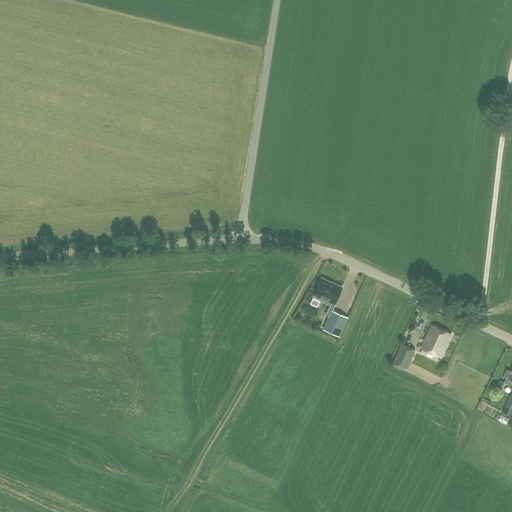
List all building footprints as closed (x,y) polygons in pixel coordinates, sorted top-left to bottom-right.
[(322,279),(314,295),(321,298),(320,301),(327,304),(328,301),(335,304),(342,288),(322,279)] [(331,311),(323,330),(339,336),(347,318),(331,311)] [(432,325),(421,349),(440,358),(451,334),(432,325)] [(402,345),(394,363),(406,369),(415,350),(402,345)] [(511,369),(511,372),(506,369),(503,376),(506,378),(504,383),(510,386),(511,381),(511,369)] [(510,416),(511,412),(511,395),(502,412),(510,416)]
